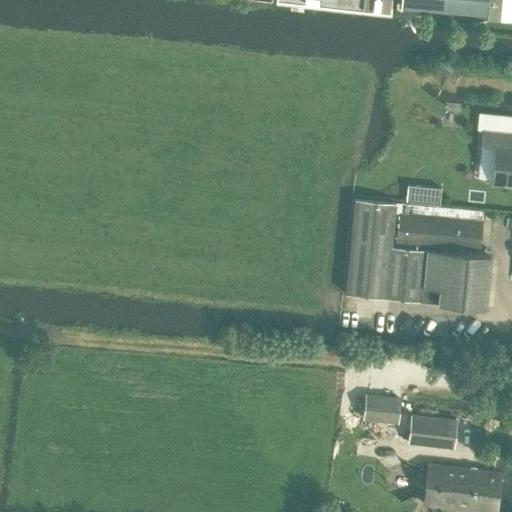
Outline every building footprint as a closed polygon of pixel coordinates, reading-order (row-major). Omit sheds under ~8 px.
[(485,14),(485,0),(401,0),(401,7),(485,14)] [(442,59),(434,67),(444,77),(453,67),(446,60),(444,58),(443,57),(443,58),(442,59)] [(511,183),(511,147),(511,148),(511,135),(482,132),(480,145),(495,147),(492,181),(511,183)] [(407,184),(405,199),(438,203),(440,187),(407,184)] [(394,245),(391,245),(395,202),(354,197),(344,293),(484,307),(489,255),(477,254),(480,223),(397,214),(394,245)] [(434,320),(433,331),(433,332),(464,334),(465,322),(434,320)] [(366,394),(363,417),(396,421),(399,398),(366,394)] [(411,414),(407,442),(452,447),(455,419),(411,414)] [(496,511),(500,471),(428,464),(424,503),(496,511)]
